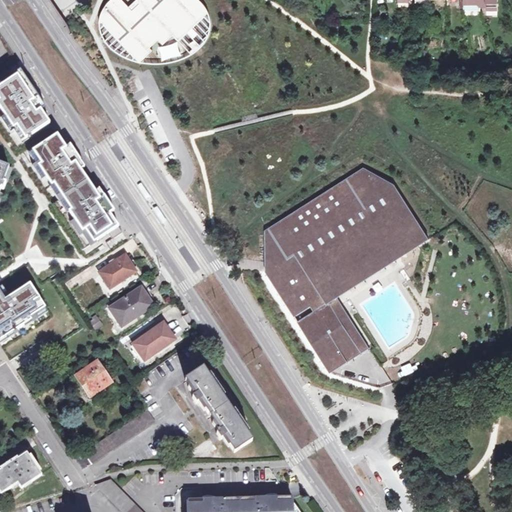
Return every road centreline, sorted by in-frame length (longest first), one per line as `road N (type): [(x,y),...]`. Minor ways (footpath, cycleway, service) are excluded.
road 1 (secondary): [(373,511),(33,0)]
road 2 (secondary): [(0,10),(337,511)]
road 3 (unclassified): [(76,480),(0,376)]
